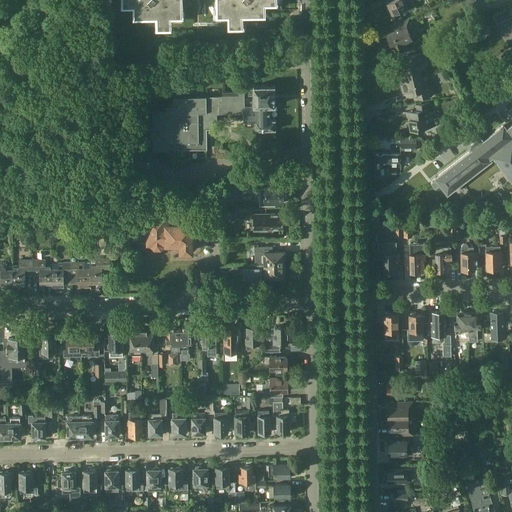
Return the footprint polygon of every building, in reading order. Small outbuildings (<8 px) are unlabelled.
[(121,0),(121,5),(126,4),(126,2),(135,2),(135,14),(158,13),(158,22),(156,22),(156,27),(170,25),(170,24),(170,13),(179,13),(179,15),(184,15),(182,1),(181,1),(181,0),(121,0)] [(180,0),(181,23),(219,23),(218,0),(180,0)] [(217,0),(218,0),(217,1),(216,15),(221,14),(221,12),(229,12),(230,23),(230,24),(245,25),(244,20),(242,20),(242,12),(264,11),(264,0),(272,0),(273,2),(278,2),(277,0),(217,0)] [(389,8),(386,9),(391,21),(399,17),(397,13),(408,8),(406,3),(409,2),(407,0),(393,0),(387,3),(389,8)] [(475,0),(461,0),(469,19),(481,13),(475,0)] [(511,5),(509,7),(492,14),(496,24),(511,17),(511,5)] [(463,25),(469,22),(465,14),(459,17),(463,25)] [(397,30),(386,35),(392,49),(394,48),(396,52),(402,49),(400,45),(412,40),(408,32),(413,29),(409,19),(395,25),(397,30)] [(399,78),(400,81),(420,76),(418,66),(424,64),(421,53),(404,57),(407,66),(397,68),(397,71),(396,71),(398,78),(399,78)] [(504,72),(499,75),(503,83),(509,81),(504,72)] [(423,90),(420,76),(400,81),(400,84),(399,84),(401,91),(402,91),(403,93),(412,91),(414,100),(431,96),(430,89),(423,90)] [(168,110),(153,110),(154,151),(170,150),(170,149),(178,149),(178,150),(207,150),(207,129),(209,129),(209,131),(216,131),(216,129),(218,129),(217,115),(220,113),(244,112),(244,122),(251,122),(251,128),(255,128),(255,131),(275,130),(275,121),(268,121),(268,106),(275,106),(275,100),(276,100),(276,94),(275,94),(275,86),(265,86),(261,86),(253,86),(253,85),(248,85),(248,90),(247,89),(248,96),(253,96),(253,100),(253,103),(252,103),(249,103),(249,99),(244,99),(244,92),(222,92),(222,96),(193,96),(193,97),(187,97),(187,96),(174,96),(174,105),(168,105),(168,110)] [(407,112),(410,130),(414,130),(417,132),(420,129),(435,127),(432,102),(425,103),(426,109),(407,112)] [(492,107),(488,102),(475,111),(479,117),(492,107)] [(44,106),(30,110),(32,117),(46,114),(44,106)] [(435,178),(430,182),(435,188),(440,184),(447,194),(491,160),(490,159),(493,156),(511,181),(511,107),(508,111),(511,115),(511,123),(506,128),(503,125),(482,141),(482,140),(474,130),(462,139),(463,141),(469,148),(470,149),(471,149),(472,149),(435,178)] [(393,171),(393,166),(401,166),(401,155),(385,155),(375,155),(376,176),(385,176),(385,175),(390,175),(393,171)] [(259,202),(265,202),(283,202),(283,200),(285,199),(285,196),(283,194),(283,187),(265,188),(259,188),(259,202)] [(220,191),(221,205),(231,204),(230,195),(234,195),(233,188),(220,191)] [(220,217),(219,192),(202,195),(203,217),(220,217)] [(192,229),(192,224),(191,224),(191,203),(177,204),(177,205),(177,224),(167,224),(167,216),(148,216),(148,215),(147,215),(147,220),(143,220),(140,223),(140,239),(144,242),(148,242),(148,244),(151,244),(154,248),(160,248),(164,244),(180,243),(181,251),(192,251),(192,250),(193,250),(196,247),(196,244),(194,241),(192,241),(192,232),(191,232),(191,229),(192,229)] [(235,205),(221,205),(221,214),(235,214),(235,205)] [(266,215),(261,215),(261,228),(267,228),(267,229),(283,228),(283,225),(285,224),(285,219),(283,218),(283,214),(266,214),(266,215)] [(403,223),(395,223),(394,237),(402,237),(403,223)] [(412,224),(404,224),(404,237),(412,237),(412,224)] [(383,242),(384,248),(384,254),(384,255),(384,272),(385,272),(387,274),(391,273),(392,272),(394,272),(394,271),(398,271),(398,260),(400,260),(400,254),(397,254),(397,253),(396,242),(383,242)] [(254,246),(254,265),(264,265),(284,265),(284,260),(286,260),(286,253),(284,253),(284,252),(272,252),(272,246),(254,246)] [(494,247),(486,247),(486,252),(486,269),(487,269),(489,270),(492,270),(493,269),(500,269),(500,264),(502,264),(502,262),(502,255),(502,251),(500,251),(500,246),(499,246),(494,246),(494,247)] [(442,248),(435,248),(436,253),(435,253),(436,270),(437,270),(438,272),(442,272),(444,270),(445,270),(450,269),(450,258),(451,258),(451,256),(451,253),(448,253),(448,247),(442,247),(442,248)] [(468,248),(461,248),(461,252),(460,252),(461,270),(462,270),(464,271),(467,271),(468,270),(475,269),(475,265),(477,265),(477,252),(474,252),(473,247),(468,247),(468,248)] [(418,249),(410,249),(411,254),(410,254),(410,271),(411,271),(413,273),(417,273),(418,271),(419,271),(419,270),(424,270),(424,259),(426,259),(425,253),(424,248),(418,248),(418,249)] [(90,267),(91,282),(103,282),(103,280),(110,280),(110,257),(109,257),(109,258),(96,258),(96,264),(90,264),(90,267)] [(33,276),(32,260),(25,260),(19,260),(19,266),(13,266),(13,269),(14,285),(26,284),(25,277),(33,276)] [(40,284),(52,283),(52,268),(52,265),(45,265),(45,260),(32,260),(33,276),(40,276),(40,284)] [(52,265),(52,268),(52,283),(52,287),(64,287),(64,274),(71,274),(71,262),(57,263),(52,264),(52,265)] [(91,285),(91,282),(90,267),(90,264),(90,262),(84,263),(84,262),(78,262),(71,262),(71,274),(78,273),(79,286),(91,286),(91,285)] [(14,288),(14,285),(13,269),(13,266),(7,266),(7,264),(0,264),(0,283),(1,284),(1,288),(14,288)] [(284,265),(264,265),(264,278),(276,278),(276,280),(283,279),(283,278),(284,278),(284,265)] [(261,281),(261,269),(243,269),(243,281),(261,281)] [(505,338),(505,327),(505,320),(503,320),(503,311),(498,311),(496,310),(493,310),(492,311),(490,311),(491,328),(492,333),(492,339),(505,338)] [(469,336),(467,312),(464,312),(462,311),(460,311),(458,313),(457,313),(457,321),(455,321),(455,329),(455,337),(469,336)] [(423,339),(423,330),(423,314),(416,314),(416,312),(411,313),(411,314),(409,314),(410,339),(423,339)] [(451,328),(446,328),(446,326),(447,324),(447,322),(445,321),(445,312),(432,312),(433,322),(431,322),(431,328),(434,328),(434,335),(446,334),(446,346),(451,346),(451,328)] [(478,312),(467,312),(469,336),(477,336),(477,329),(480,329),(480,325),(480,320),(478,320),(478,312)] [(399,340),(398,331),(398,318),(398,314),(391,315),(390,313),(387,314),(386,315),(384,315),(385,326),(385,331),(385,340),(399,340)] [(280,327),(274,327),(274,333),(265,333),(265,352),(280,352),(280,348),(280,344),(287,343),(287,327),(285,327),(284,325),(281,325),(280,327)] [(238,354),(238,344),(237,328),(236,328),(234,326),(232,326),(230,328),(224,328),(225,338),(223,338),(224,344),(224,354),(238,354)] [(252,327),(246,328),(247,338),(245,338),(246,344),(246,349),(252,348),(252,344),(260,344),(259,332),(259,327),(257,327),(256,326),(253,326),(252,327)] [(209,328),(204,328),(204,339),(202,339),(202,346),(202,350),(216,349),(216,346),(216,341),(216,328),(215,328),(213,327),(211,327),(209,328)] [(180,354),(180,328),(167,328),(168,336),(167,336),(167,337),(166,339),(166,342),(167,343),(167,345),(171,345),(171,353),(168,353),(169,365),(177,364),(177,354),(180,354)] [(180,328),(180,354),(188,354),(188,349),(188,344),(191,344),(191,328),(182,328),(180,328)] [(141,355),(141,350),(141,329),(134,329),(134,331),(130,331),(130,350),(131,350),(131,355),(141,355)] [(149,329),(141,329),(141,350),(147,350),(147,355),(153,355),(152,331),(149,331),(149,329)] [(110,333),(109,333),(109,343),(107,344),(108,348),(109,349),(109,351),(109,356),(123,355),(122,350),(124,350),(124,343),(122,343),(122,337),(122,333),(116,333),(115,331),(112,331),(110,333)] [(48,335),(42,335),(42,342),(39,342),(40,353),(43,353),(43,355),(43,358),(47,358),(56,358),(55,335),(54,335),(52,333),(49,333),(48,335)] [(77,351),(82,350),(81,334),(69,334),(69,353),(77,353),(77,351)] [(93,334),(81,334),(82,350),(82,357),(99,356),(98,341),(94,341),(93,334)] [(10,339),(8,339),(9,342),(8,342),(8,349),(9,349),(9,355),(9,361),(25,360),(25,354),(26,354),(25,338),(23,338),(22,337),(20,337),(19,337),(17,338),(10,338),(10,339)] [(500,355),(501,369),(511,369),(511,355),(500,355)] [(268,357),(265,357),(265,362),(270,362),(270,370),(286,370),(286,368),(288,367),(288,364),(286,363),(286,357),(276,357),(276,356),(270,357),(268,357)] [(199,373),(200,392),(201,397),(206,397),(205,382),(209,382),(208,373),(207,373),(206,359),(198,360),(199,373)] [(427,373),(426,360),(414,360),(415,374),(427,373)] [(438,361),(429,361),(429,373),(438,373),(438,361)] [(127,370),(104,371),(105,382),(127,381),(127,370)] [(426,375),(426,383),(436,383),(436,375),(426,375)] [(266,380),(266,384),(263,384),(263,392),(257,392),(257,397),(274,397),(274,391),(284,391),(287,391),(287,390),(288,389),(288,387),(288,386),(287,385),(287,379),(277,379),(276,379),(276,378),(270,378),(265,378),(266,380)] [(387,388),(386,388),(386,393),(388,393),(388,395),(408,394),(409,392),(409,389),(408,387),(408,382),(403,382),(403,381),(396,381),(396,382),(387,382),(387,388)] [(239,383),(223,383),(223,394),(240,394),(239,383)] [(283,409),(283,401),(273,401),(274,415),(276,415),(277,431),(283,431),(283,432),(287,432),(288,431),(289,431),(289,415),(288,415),(288,409),(283,409)] [(388,407),(388,419),(408,418),(408,412),(414,412),(413,401),(401,401),(401,407),(388,407)] [(57,417),(56,403),(46,404),(47,417),(57,417)] [(58,404),(59,414),(68,414),(68,404),(58,404)] [(248,432),(249,432),(249,416),(248,416),(248,411),(235,411),(235,416),(235,432),(242,432),(244,433),(247,433),(248,432)] [(257,411),(257,416),(258,432),(259,432),(260,433),(263,433),(265,432),(271,431),(270,416),(268,416),(268,411),(257,411)] [(179,434),(185,433),(185,417),(185,412),(172,412),(172,417),(172,418),(172,419),(171,420),(171,424),(172,425),(173,434),(174,434),(175,435),(178,435),(179,434)] [(204,433),(205,433),(205,417),(204,417),(204,412),(192,412),(192,417),(191,417),(192,433),(198,433),(198,434),(204,434),(204,433)] [(221,433),(227,432),(227,417),(227,412),(220,412),(221,417),(214,417),(215,433),(216,433),(217,434),(220,434),(221,433)] [(141,413),(129,413),(129,419),(129,420),(127,421),(127,425),(129,426),(129,435),(130,435),(132,436),(135,436),(136,435),(142,435),(141,418),(141,413)] [(160,434),(162,434),(161,418),(161,413),(148,414),(149,419),(148,419),(149,435),(155,434),(155,436),(160,435),(160,434)] [(117,435),(119,435),(118,419),(118,414),(105,415),(105,420),(104,420),(106,435),(112,435),(112,437),(117,436),(117,435)] [(82,421),(80,421),(80,436),(86,436),(87,437),(90,437),(91,436),(92,436),(92,415),(81,415),(82,421)] [(44,437),(45,437),(45,428),(47,427),(47,424),(45,423),(45,416),(32,416),(32,421),(32,438),(39,437),(40,439),(43,439),(44,437)] [(80,436),(80,421),(78,421),(77,416),(67,416),(67,421),(68,436),(70,436),(70,438),(74,438),(74,436),(80,436)] [(3,439),(9,438),(8,423),(6,423),(6,418),(0,418),(0,440),(2,440),(3,439)] [(10,423),(8,423),(9,438),(14,438),(15,440),(18,440),(19,438),(21,438),(21,430),(22,429),(22,426),(21,424),(21,422),(20,422),(20,418),(10,418),(10,423)] [(408,425),(408,418),(388,419),(388,430),(401,430),(402,436),(414,435),(414,425),(408,425)] [(456,423),(456,431),(464,431),(464,423),(456,423)] [(415,446),(410,447),(409,441),(406,441),(406,440),(388,440),(389,455),(415,455),(415,446)] [(483,453),(493,452),(492,442),(482,442),(483,453)] [(274,478),(289,477),(289,471),(291,470),(290,467),(289,466),(289,464),(273,465),(268,465),(268,476),(274,476),(274,478)] [(245,489),(255,489),(255,474),(252,474),(252,466),(250,466),(248,465),(245,465),(244,466),(241,467),(241,474),(239,474),(239,482),(245,482),(245,489)] [(195,490),(207,489),(207,484),(207,468),(201,468),(201,466),(195,467),(195,468),(194,468),(194,477),(192,477),(193,482),(194,482),(195,490)] [(229,482),(229,480),(229,467),(223,467),(221,466),(218,466),(217,468),(216,468),(216,483),(216,488),(229,488),(229,483),(229,482)] [(170,489),(182,489),(182,484),(182,468),(181,468),(179,467),(176,467),(175,468),(169,469),(169,484),(170,489)] [(127,490),(139,490),(139,485),(139,469),(138,470),(137,468),(134,468),(132,470),(126,470),(126,485),(127,485),(127,490)] [(148,491),(161,491),(161,484),(162,483),(162,479),(161,478),(160,469),(159,469),(158,468),(154,468),(154,469),(148,469),(148,485),(148,491)] [(84,491),(97,491),(96,486),(97,486),(96,471),(95,471),(94,469),(91,469),(90,471),(83,471),(84,487),(84,486),(84,491)] [(106,491),(119,491),(119,486),(118,470),(112,470),(111,469),(107,469),(106,471),(105,470),(106,486),(106,491)] [(406,481),(412,481),(412,469),(406,469),(388,469),(388,482),(397,481),(399,483),(404,483),(406,481)] [(63,492),(70,492),(70,499),(79,499),(79,485),(76,485),(75,471),(69,471),(68,470),(65,470),(64,471),(62,471),(62,479),(58,479),(58,486),(62,486),(63,487),(63,492)] [(38,488),(33,488),(33,472),(32,472),(30,471),(27,471),(26,472),(20,473),(20,488),(21,493),(27,493),(27,496),(36,496),(38,496),(38,488)] [(511,471),(500,471),(501,493),(507,491),(508,491),(511,504),(511,471)] [(0,498),(12,498),(11,487),(13,485),(11,483),(11,473),(10,473),(8,472),(5,472),(4,473),(0,473),(0,498)] [(473,507),(475,509),(475,511),(495,511),(492,503),(490,497),(487,498),(487,497),(481,499),(480,495),(483,494),(478,480),(466,484),(473,507)] [(274,497),(290,497),(290,495),(291,494),(291,491),(290,490),(290,484),(274,484),(274,486),(269,486),(269,497),(274,497)] [(243,492),(235,492),(235,503),(239,503),(244,503),(243,492)] [(450,502),(451,507),(442,510),(442,511),(459,511),(458,509),(462,507),(463,506),(461,499),(459,498),(451,500),(450,502)] [(244,503),(239,503),(239,510),(260,509),(260,502),(244,503)]
